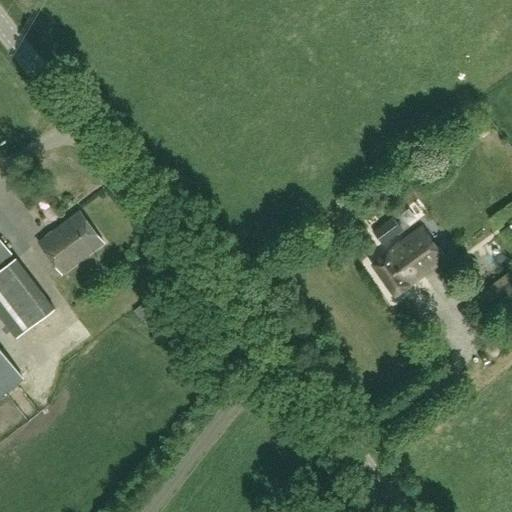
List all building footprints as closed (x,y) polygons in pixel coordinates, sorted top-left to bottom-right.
[(62,274),(104,242),(80,211),(39,242),(62,274)] [(384,245),(403,231),(393,217),(374,232),(384,245)] [(411,285),(446,260),(424,229),(389,254),(388,253),(373,264),(397,297),(412,286),(411,285)] [(0,260),(11,252),(0,237),(0,260)] [(55,309),(16,259),(0,270),(0,316),(17,338),(55,309)] [(479,280),(492,272),(487,263),(474,271),(479,280)] [(490,333),(511,316),(511,276),(470,307),(490,333)] [(147,299),(133,310),(134,311),(142,321),(156,310),(149,301),(147,299)] [(0,347),(0,393),(22,376),(0,347)]
